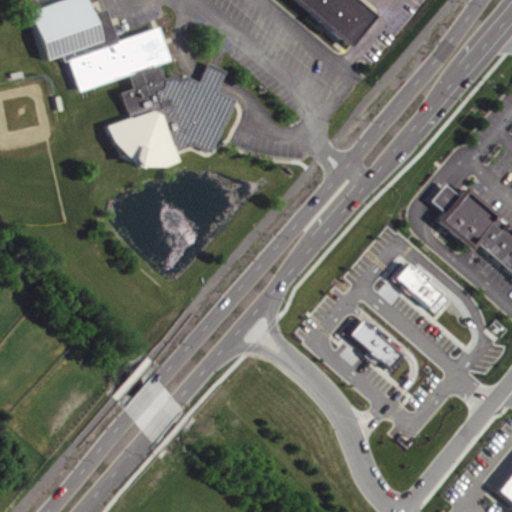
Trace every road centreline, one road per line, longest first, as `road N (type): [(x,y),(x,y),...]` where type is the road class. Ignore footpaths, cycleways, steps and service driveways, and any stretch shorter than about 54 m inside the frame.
road 1 (primary): [(280,280),(511,10)]
road 2 (primary): [(476,0),(258,265)]
road 3 (primary): [(123,418),(44,511)]
